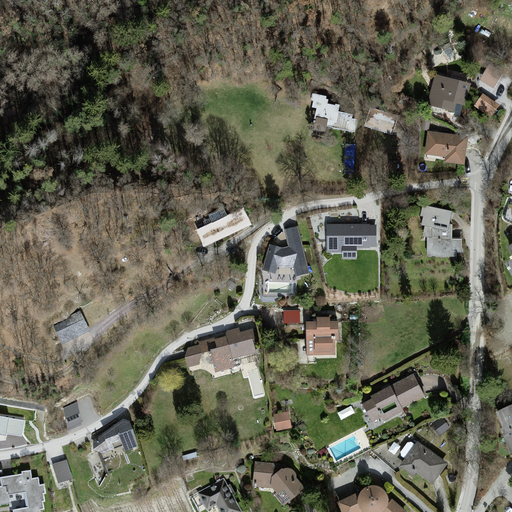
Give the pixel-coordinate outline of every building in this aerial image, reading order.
[(487,70),(481,81),(493,88),(499,77),(487,70)] [(468,85),(434,77),(426,108),(460,116),(468,85)] [(475,104),(492,115),(500,102),(483,91),(475,104)] [(391,114),(315,95),(306,130),(355,142),(358,127),(386,134),(391,114)] [(469,137),(427,132),(424,156),(443,159),(444,165),(465,168),(469,137)] [(454,211),(423,206),(417,217),(422,222),(421,236),(428,241),(427,259),(455,260),(450,239),(454,211)] [(241,210),(193,231),(201,249),(249,228),(241,210)] [(376,223),(326,225),(327,252),(377,250),(376,223)] [(301,226),(281,230),(284,246),(268,249),(262,273),(272,275),(275,264),(292,268),(293,279),(309,276),(301,226)] [(511,238),(502,243),(511,263),(511,238)] [(79,315),(50,326),(58,347),(88,336),(79,315)] [(338,320),(306,319),(304,358),(336,359),(338,320)] [(252,356),(246,330),(219,337),(217,342),(199,344),(186,354),(184,370),(211,362),(215,377),(233,372),(233,360),(252,356)] [(415,371),(356,404),(359,417),(370,435),(431,399),(415,371)] [(81,424),(77,403),(64,409),(68,430),(81,424)] [(511,407),(494,413),(507,453),(511,451),(511,407)] [(287,415),(273,416),(276,434),(289,432),(287,415)] [(24,421),(0,416),(0,434),(6,436),(6,433),(21,435),(24,421)] [(133,447),(123,423),(100,432),(99,436),(91,441),(92,451),(100,456),(107,454),(108,451),(122,445),(124,450),(133,447)] [(448,466),(415,442),(398,465),(431,489),(448,466)] [(65,461),(52,465),(57,485),(70,481),(65,461)] [(286,468),(255,465),(253,487),(273,489),(277,497),(284,490),(294,500),(301,486),(286,468)] [(3,490),(0,490),(0,507),(8,506),(6,493),(26,490),(29,511),(28,511),(38,511),(38,510),(42,510),(42,504),(43,503),(43,497),(45,497),(45,485),(39,486),(39,480),(32,480),(32,473),(21,474),(20,477),(1,480),(3,490)] [(235,511),(223,484),(198,495),(205,511),(207,511),(216,508),(217,511),(235,511)] [(356,497),(336,504),(339,511),(403,511),(391,502),(386,501),(382,489),(363,489),(356,497)]
